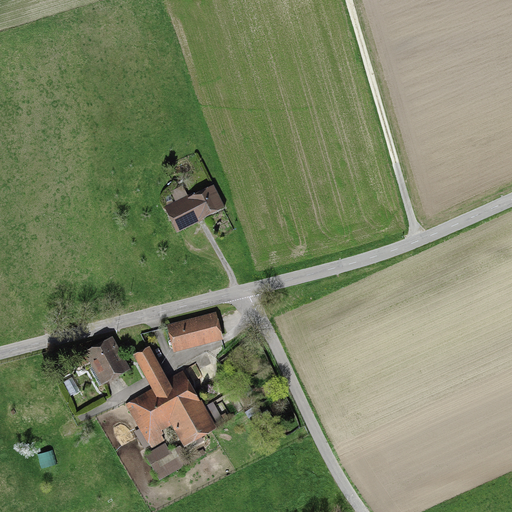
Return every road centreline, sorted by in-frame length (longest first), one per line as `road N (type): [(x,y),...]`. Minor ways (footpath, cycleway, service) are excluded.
road 1 (unclassified): [(252,288),(423,240),(511,199)]
road 2 (unclassified): [(0,352),(252,288)]
road 3 (unclassified): [(364,511),(335,472),(252,288)]
road 4 (track): [(352,0),(423,240)]
